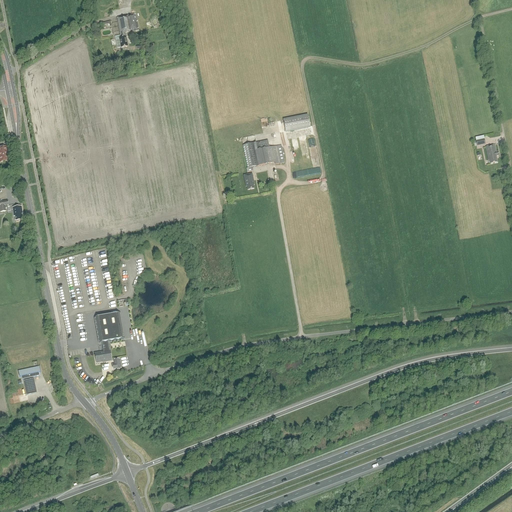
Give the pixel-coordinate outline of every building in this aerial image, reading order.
[(135,31),(139,30),(136,15),(117,18),(120,35),(115,37),(117,49),(121,48),(128,47),(125,33),(130,32),(135,31)] [(308,115),(283,120),(286,132),(310,127),(308,115)] [(474,146),(485,144),(483,136),(475,138),(476,141),(473,141),(474,146)] [(269,148),(268,140),(243,146),(247,168),(246,169),(247,172),(253,171),(252,168),(275,163),(275,165),(285,163),(281,145),(269,148)] [(496,156),(499,156),(498,152),(496,152),(495,145),(486,147),(489,161),(490,164),(497,162),(496,156)] [(5,147),(2,148),(0,148),(0,161),(0,162),(8,160),(5,147)] [(253,186),(254,185),(252,174),(244,176),(246,187),(247,187),(247,190),(254,189),(253,186)] [(0,212),(6,211),(5,206),(8,206),(7,200),(4,201),(4,200),(1,200),(1,201),(0,201),(0,212)] [(14,219),(15,219),(16,221),(22,220),(21,214),(22,214),(22,210),(19,210),(19,207),(13,208),(14,219)] [(97,339),(99,339),(100,342),(98,342),(98,343),(99,342),(99,343),(102,343),(103,353),(96,354),(97,362),(105,361),(105,362),(112,361),(112,360),(111,360),(110,352),(108,342),(124,339),(123,339),(119,314),(120,314),(95,318),(95,319),(94,319),(96,319),(96,322),(95,322),(95,323),(96,324),(95,324),(97,324),(97,327),(96,327),(96,328),(97,329),(96,329),(97,329),(98,332),(96,332),(96,333),(97,333),(97,334),(98,334),(99,337),(97,337),(97,338),(98,337),(98,339),(97,339)] [(112,366),(113,371),(122,369),(121,359),(113,360),(114,366),(112,366)] [(39,376),(39,374),(39,373),(41,373),(39,367),(18,371),(19,377),(21,377),(22,380),(23,380),(26,396),(37,393),(34,379),(33,379),(32,378),(39,376)]
